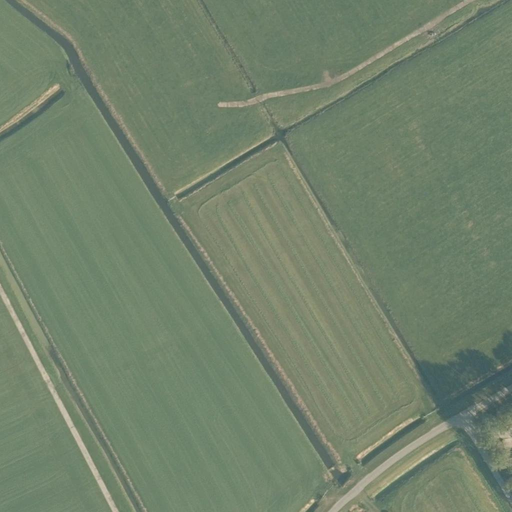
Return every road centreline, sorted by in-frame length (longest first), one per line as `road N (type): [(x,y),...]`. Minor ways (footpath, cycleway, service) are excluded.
road 1 (track): [(470,0),(337,80),(265,97)]
road 2 (unclassified): [(338,511),(374,477),(511,390)]
